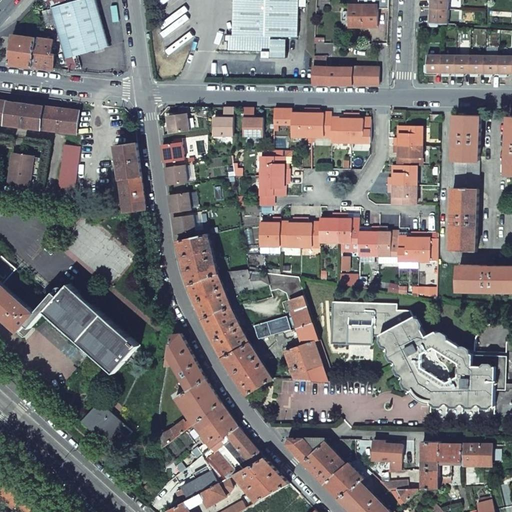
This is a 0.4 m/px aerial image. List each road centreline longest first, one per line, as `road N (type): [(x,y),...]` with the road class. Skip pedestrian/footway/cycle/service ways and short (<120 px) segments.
road 1 (residential): [(337,511),(228,388),(185,307),(169,257),(144,92)]
road 2 (residential): [(144,92),(381,97)]
road 3 (residential): [(0,76),(144,92)]
road 4 (secondary): [(0,417),(105,511)]
